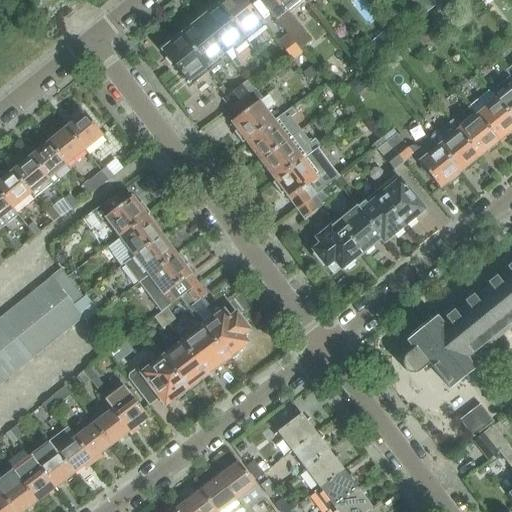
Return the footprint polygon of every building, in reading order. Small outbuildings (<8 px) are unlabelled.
[(245,41),(264,26),(242,0),(222,0),(217,4),(218,6),(217,6),(245,41)] [(301,0),(257,0),(275,21),(301,0)] [(427,0),(410,0),(411,0),(424,16),(434,8),(427,0)] [(439,11),(448,4),(444,0),(437,0),(432,5),(438,12),(439,11)] [(465,0),(455,0),(453,3),(459,10),(468,3),(465,0)] [(217,6),(216,7),(215,6),(206,14),(207,15),(199,21),(225,54),(231,49),(233,51),(245,41),(217,6)] [(438,29),(447,21),(439,11),(438,12),(430,19),(438,29)] [(218,59),(225,54),(199,21),(192,28),(190,26),(181,34),(182,35),(181,36),(209,71),(220,61),(218,59)] [(440,33),(432,24),(416,38),(424,46),(440,33)] [(383,57),(400,43),(389,30),(372,44),(383,57)] [(181,36),(179,37),(178,36),(169,43),(170,45),(162,51),(189,86),(209,71),(181,36)] [(293,61),(302,54),(287,36),(278,44),(293,61)] [(411,53),(405,45),(396,52),(402,60),(411,53)] [(394,53),(383,62),(389,69),(400,60),(394,53)] [(236,68),(240,66),(234,58),(230,61),(236,68)] [(308,81),(319,73),(312,66),(302,73),(308,81)] [(347,88),(355,98),(372,85),(364,74),(347,88)] [(511,82),(509,79),(490,94),(511,120),(511,82)] [(247,82),(241,86),(248,95),(254,91),(247,82)] [(229,109),(248,95),(241,86),(229,96),(225,98),(223,100),(229,109)] [(222,88),(219,90),(225,98),(229,96),(222,88)] [(246,143),(273,123),(265,112),(271,108),(272,103),(267,97),(262,101),(255,90),(254,91),(248,95),(229,109),(237,119),(231,123),(237,131),(234,134),(242,145),(246,142),(246,143)] [(511,120),(490,94),(488,91),(469,107),(469,108),(477,117),(498,143),(506,137),(507,138),(511,133),(511,120)] [(498,143),(477,117),(469,108),(450,123),(457,132),(479,159),(486,153),(487,154),(498,145),(497,144),(498,143)] [(290,118),(295,114),(291,109),(273,123),(246,143),(252,151),(251,151),(259,162),(260,161),(261,162),(301,132),(290,118)] [(84,151),(102,136),(84,115),(66,129),(84,151)] [(479,159),(457,132),(450,123),(431,138),(431,139),(438,148),(438,147),(460,174),(467,168),(468,169),(479,161),(478,160),(479,159)] [(66,165),(84,151),(66,129),(48,144),(66,165)] [(315,139),(310,143),(301,132),(261,162),(262,164),(261,164),(269,175),(270,175),(275,182),(318,150),(319,149),(318,148),(320,147),(315,139)] [(412,147),(408,151),(392,132),(383,140),(386,144),(388,146),(404,164),(413,157),(440,191),(448,184),(449,185),(459,177),(458,175),(460,174),(438,147),(438,148),(431,139),(418,150),(416,147),(412,147)] [(377,151),(386,144),(383,140),(374,147),(377,151)] [(55,174),(66,165),(48,144),(30,159),(48,180),(52,186),(60,180),(55,174)] [(393,172),(404,164),(388,146),(386,144),(377,151),(393,172)] [(340,178),(333,169),(318,150),(275,182),(276,183),(273,185),(281,196),(284,193),(297,211),(319,194),(340,178)] [(29,195),(48,180),(30,159),(12,173),(29,195)] [(482,163),(479,166),(489,178),(492,175),(482,163)] [(108,181),(114,176),(106,167),(101,172),(108,181)] [(90,195),(108,181),(101,172),(82,186),(90,195)] [(0,195),(11,209),(29,195),(12,173),(0,182),(0,195)] [(341,188),(346,184),(341,178),(336,182),(341,188)] [(415,218),(423,211),(396,178),(376,194),(404,227),(405,226),(408,228),(416,221),(415,218)] [(119,239),(147,218),(146,217),(150,214),(141,203),(138,206),(132,199),(126,203),(119,193),(92,213),(99,223),(104,219),(119,239)] [(305,220),(326,204),(319,194),(297,211),(305,220)] [(403,228),(404,227),(376,194),(357,210),(380,238),(384,243),(392,237),(396,238),(403,231),(403,228)] [(0,195),(0,221),(1,221),(4,225),(17,215),(11,209),(0,195)] [(72,210),(77,205),(70,196),(64,201),(72,210)] [(53,225),(72,210),(64,201),(46,216),(53,225)] [(357,210),(356,210),(352,205),(333,221),(361,254),(362,253),(366,254),(373,248),(372,245),(380,238),(357,210)] [(153,224),(152,224),(147,218),(119,239),(126,248),(124,250),(131,260),(161,236),(162,235),(153,224)] [(353,260),(361,254),(333,221),(314,236),(321,245),(314,251),(327,267),(334,261),(341,270),(343,268),(347,270),(354,264),(353,260)] [(35,239),(41,234),(33,225),(28,229),(35,239)] [(162,237),(161,236),(131,260),(124,265),(139,284),(139,283),(140,284),(176,256),(170,249),(171,248),(163,237),(162,237)] [(15,237),(8,242),(16,252),(22,248),(15,237)] [(198,285),(191,276),(185,268),(188,265),(180,255),(177,257),(176,256),(140,284),(162,313),(168,309),(180,300),(179,299),(198,285)] [(403,363),(403,364),(403,365),(403,366),(403,367),(403,368),(403,369),(404,370),(404,371),(405,371),(406,372),(407,373),(408,374),(409,374),(410,374),(411,375),(412,375),(413,375),(414,375),(415,375),(416,374),(417,374),(418,374),(419,373),(420,373),(421,372),(422,371),(429,365),(449,389),(474,369),(469,363),(511,328),(511,265),(445,320),(447,321),(442,325),(438,320),(433,323),(431,321),(427,325),(426,325),(417,333),(416,333),(410,338),(412,340),(408,343),(414,350),(407,356),(406,357),(405,358),(404,359),(404,360),(403,361),(403,362),(403,363)] [(64,299),(49,280),(48,279),(39,287),(55,306),(64,299)] [(188,310),(206,296),(198,285),(179,299),(180,300),(188,310)] [(45,315),(55,306),(39,287),(29,295),(45,315)] [(76,288),(66,296),(73,305),(83,297),(76,288)] [(35,322),(45,315),(29,295),(19,303),(35,322)] [(86,322),(99,313),(86,296),(74,305),(86,322)] [(80,318),(70,306),(64,299),(55,306),(71,326),(80,318)] [(26,330),(35,322),(19,303),(10,311),(26,330)] [(61,334),(71,326),(55,306),(45,315),(61,334)] [(168,325),(176,319),(168,309),(162,313),(160,315),(168,325)] [(228,318),(227,319),(220,310),(200,326),(225,360),(227,358),(231,359),(237,355),(237,351),(246,344),(240,337),(248,331),(236,315),(230,320),(228,318)] [(16,338),(26,330),(10,311),(0,318),(16,338)] [(51,342),(61,334),(45,315),(35,322),(51,342)] [(162,330),(168,325),(160,315),(154,319),(162,330)] [(0,338),(6,346),(16,338),(0,318),(0,338)] [(42,350),(51,342),(35,322),(26,330),(42,350)] [(224,361),(225,360),(200,326),(179,341),(205,375),(214,368),(218,369),(224,364),(224,361)] [(32,358),(42,350),(26,330),(16,338),(32,358)] [(23,366),(32,358),(16,338),(6,346),(23,366)] [(197,381),(205,375),(179,341),(159,356),(185,390),(187,389),(190,390),(197,385),(197,381)] [(0,357),(13,373),(23,366),(6,346),(0,351),(0,357)] [(184,391),(185,390),(159,356),(140,371),(136,370),(129,375),(129,380),(149,407),(159,399),(165,406),(174,399),(177,400),(183,395),(184,391)] [(0,376),(4,381),(13,373),(0,357),(0,376)] [(90,382),(95,377),(88,368),(83,372),(90,382)] [(84,386),(90,382),(83,372),(77,377),(84,386)] [(211,374),(207,377),(212,384),(216,381),(211,374)] [(133,400),(134,400),(124,386),(104,401),(112,411),(128,433),(147,418),(133,400)] [(71,397),(64,389),(64,388),(47,402),(54,411),(71,397)] [(48,415),(54,411),(47,402),(41,406),(48,415)] [(492,422),(479,406),(459,421),(472,438),(492,422)] [(110,447),(128,433),(112,411),(93,425),(110,447)] [(291,452),(315,434),(300,415),(277,433),(291,452)] [(110,447),(93,425),(88,418),(77,426),(79,428),(71,434),(91,461),(110,447)] [(18,441),(23,437),(16,427),(11,431),(18,441)] [(474,442),(480,450),(499,436),(493,427),(474,442)] [(91,461),(71,434),(67,429),(49,442),(51,444),(50,444),(56,453),(73,475),(91,461)] [(12,445),(18,441),(11,431),(5,435),(12,445)] [(305,470),(329,452),(315,434),(291,452),(305,470)] [(500,437),(481,451),(489,461),(500,453),(508,447),(505,443),(500,437)] [(73,475),(56,453),(50,444),(31,458),(37,467),(54,489),(73,475)] [(511,452),(508,447),(500,453),(511,468),(511,473),(511,474),(511,486),(508,490),(511,495),(511,452)] [(319,489),(343,471),(329,452),(305,470),(319,489)] [(54,489),(37,467),(31,458),(13,472),(19,480),(36,503),(54,489)] [(253,461),(246,466),(247,468),(255,479),(262,473),(253,461)] [(264,498),(254,485),(237,463),(218,477),(244,511),(256,511),(253,506),(264,498)] [(328,511),(357,490),(343,471),(319,489),(314,493),(328,511)] [(244,511),(218,477),(199,491),(215,511),(244,511)] [(13,511),(23,511),(36,503),(19,480),(0,495),(13,511)] [(269,497),(277,491),(269,480),(261,486),(269,497)] [(369,511),(368,511),(371,508),(357,490),(328,511),(369,511)] [(186,511),(215,511),(199,491),(181,505),(186,511)] [(0,511),(13,511),(0,495),(0,494),(0,511)] [(280,511),(288,511),(291,510),(282,498),(275,504),(280,511)]
